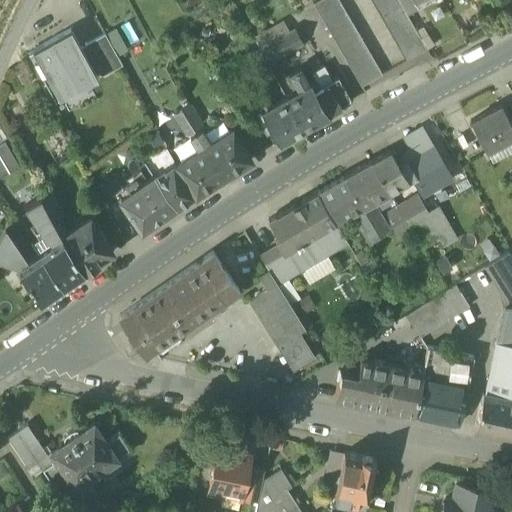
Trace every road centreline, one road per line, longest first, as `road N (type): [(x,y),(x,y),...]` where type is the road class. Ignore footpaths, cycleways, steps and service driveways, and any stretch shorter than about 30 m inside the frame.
road 1 (tertiary): [(56,328),(305,160),(511,50)]
road 2 (residential): [(412,437),(120,372),(56,328)]
